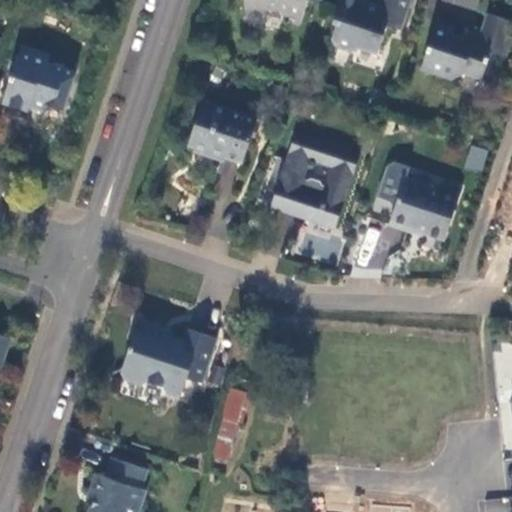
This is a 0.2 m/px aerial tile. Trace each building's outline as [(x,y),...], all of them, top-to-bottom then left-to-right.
[(298,23),(305,0),(246,0),(246,19),(264,21),(264,14),(271,9),(283,14),(287,20),(298,23)] [(410,0),(381,0),(379,8),(356,0),(341,0),(334,22),(338,24),(333,39),(337,47),(349,51),(360,46),(377,52),(387,25),(400,30),(410,0)] [(511,42),(511,22),(488,15),(482,30),(475,28),(471,41),(453,34),(455,29),(437,23),(422,63),(438,70),(437,74),(452,79),(465,78),(481,83),(493,53),(506,58),(511,42)] [(64,113),(72,92),(63,89),(67,75),(50,69),(52,63),(22,54),(5,106),(32,115),(33,111),(47,116),(50,108),(64,113)] [(63,89),(72,92),(77,78),(67,75),(63,89)] [(242,164),(257,120),(203,102),(189,146),(242,164)] [(297,133),(287,162),(292,164),(288,178),(283,176),(272,207),(336,229),(360,154),(297,133)] [(481,173),(488,150),(471,145),(464,167),(481,173)] [(292,164),(287,162),(283,176),(288,178),(292,164)] [(438,187),(431,190),(403,181),(407,170),(391,164),(385,167),(375,198),(394,205),(387,226),(407,233),(413,230),(422,233),(421,235),(441,241),(457,194),(438,187)] [(438,187),(457,194),(460,186),(440,180),(438,187)] [(354,262),(383,273),(398,234),(370,223),(354,262)] [(201,383),(217,339),(185,328),(181,341),(157,332),(159,324),(138,316),(121,371),(124,380),(140,386),(146,383),(163,388),(165,393),(179,398),(186,378),(201,383)] [(0,364),(4,366),(11,344),(0,340),(0,364)] [(248,390),(233,386),(224,416),(240,420),(248,390)] [(229,458),(239,423),(224,419),(214,454),(229,458)] [(143,470),(104,458),(98,475),(94,474),(87,496),(91,497),(86,511),(134,511),(141,493),(136,491),(143,470)]
